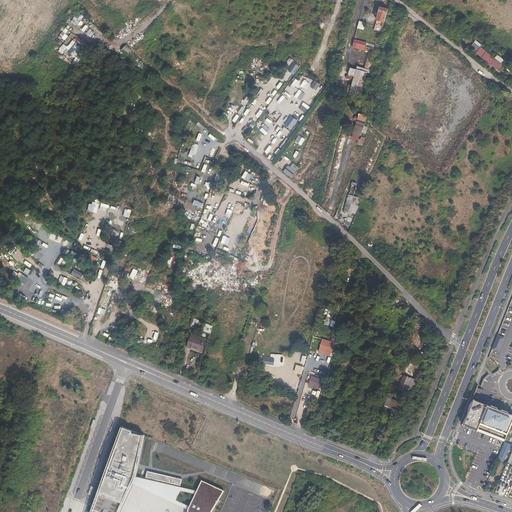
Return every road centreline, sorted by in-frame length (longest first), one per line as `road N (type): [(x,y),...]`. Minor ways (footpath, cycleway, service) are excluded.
road 1 (unclassified): [(463,346),(138,54),(132,38)]
road 2 (secondary): [(131,365),(375,468)]
road 3 (track): [(229,407),(291,187)]
road 4 (unknown): [(327,220),(360,0)]
road 5 (secondary): [(438,465),(511,266)]
road 6 (residential): [(131,365),(72,511)]
road 7 (unclassified): [(511,94),(393,0)]
road 8 (secondary): [(0,308),(131,365)]
road 9 (secondary): [(511,228),(463,346)]
road 10 (secondary): [(463,346),(414,456)]
